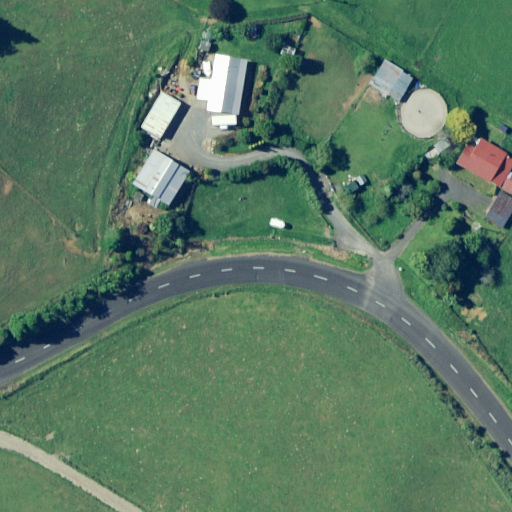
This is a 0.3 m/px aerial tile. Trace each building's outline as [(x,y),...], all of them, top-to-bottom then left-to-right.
[(197,95),(196,99),(207,101),(206,109),(240,114),(248,58),(215,53),(211,79),(188,76),(185,94),(197,95)] [(412,74),(384,57),(368,84),(396,101),(412,74)] [(427,134),(431,133),(433,132),(435,131),(438,129),(441,126),(443,122),(445,118),(446,114),(446,110),(446,106),(444,102),(443,98),(440,95),(437,92),(434,90),(430,88),(426,87),(422,87),(418,88),(414,89),(410,91),(407,93),(404,96),(401,100),(400,103),(399,107),(399,111),(399,116),(400,120),(402,123),(404,127),(407,129),(411,132),(415,133),(419,134),(423,135),(427,134)] [(511,173),(511,171),(511,154),(473,132),(455,163),(499,189),(483,218),(502,229),(511,210),(511,173)] [(189,172),(153,150),(132,183),(168,205),(189,172)]
